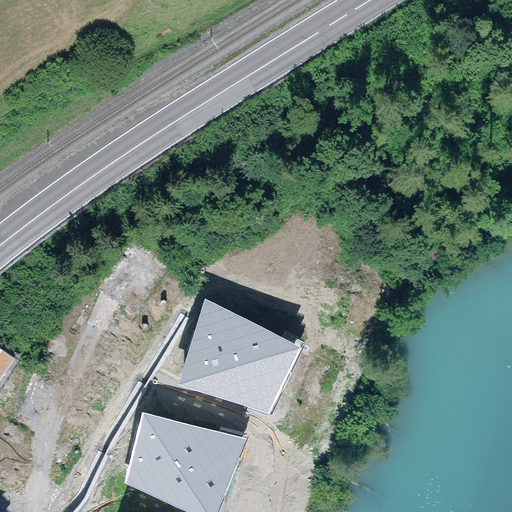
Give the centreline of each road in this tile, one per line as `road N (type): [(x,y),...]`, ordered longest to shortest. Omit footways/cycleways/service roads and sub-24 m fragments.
road 1 (primary): [(0,245),(96,173),(371,0)]
road 2 (track): [(0,88),(121,0)]
